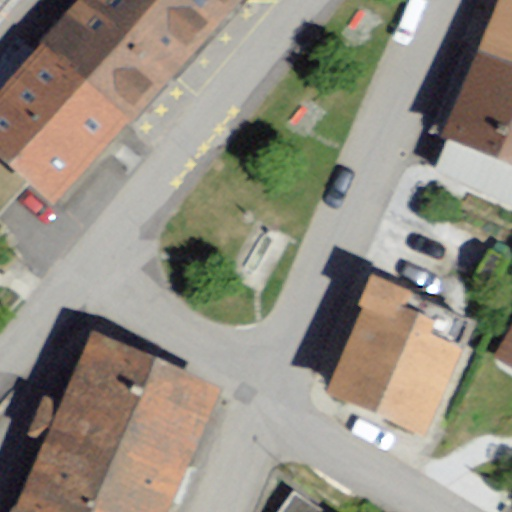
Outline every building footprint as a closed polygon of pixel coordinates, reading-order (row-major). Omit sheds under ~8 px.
[(173,77),(239,0),(73,0),(35,45),(131,126),(173,77)] [(511,0),(502,0),(481,53),(511,65),(511,0)] [(0,89),(0,157),(55,206),(131,126),(35,45),(0,89)] [(511,65),(481,53),(446,139),(511,166),(511,65)] [(327,392),(422,434),(463,346),(405,320),(416,296),(378,279),(327,392)] [(511,331),(493,362),(511,374),(511,331)] [(93,337),(19,510),(22,511),(163,511),(217,390),(93,337)]
